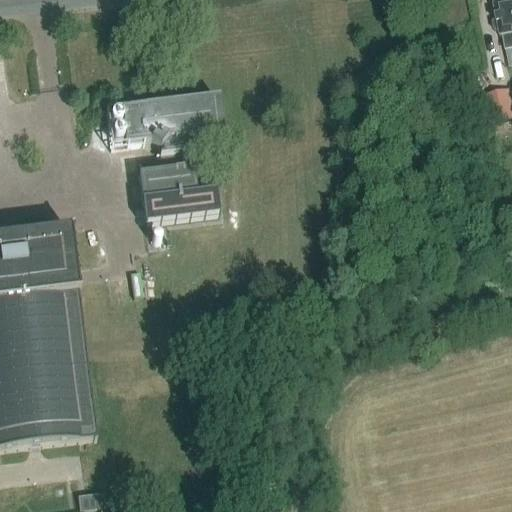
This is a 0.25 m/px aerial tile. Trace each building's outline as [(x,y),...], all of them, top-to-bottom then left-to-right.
[(511,3),(495,7),(500,39),(503,38),(506,52),(511,51),(511,3)] [(486,99),(482,100),(482,102),(490,129),(511,123),(511,100),(510,93),(486,99)] [(218,105),(106,119),(111,158),(144,154),(144,151),(151,150),(159,158),(162,180),(138,183),(141,206),(144,231),(219,222),(216,197),(196,200),(190,148),(223,144),(218,105)] [(0,457),(95,445),(68,236),(0,245),(0,457)] [(103,497),(77,500),(78,511),(104,511),(105,511),(103,497)]
